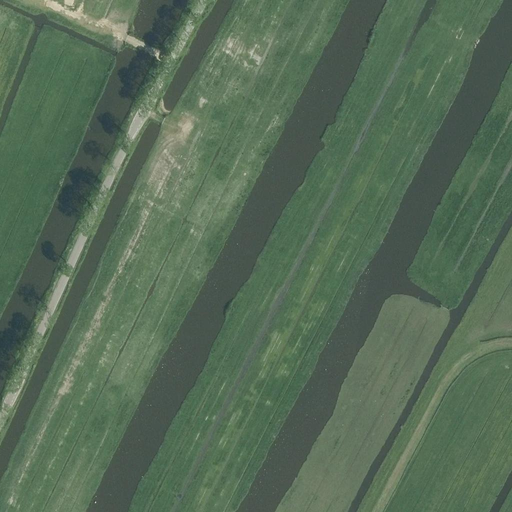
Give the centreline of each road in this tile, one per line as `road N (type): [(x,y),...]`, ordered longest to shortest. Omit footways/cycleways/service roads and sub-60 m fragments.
road 1 (unclassified): [(0,422),(120,156),(206,0)]
road 2 (track): [(511,342),(481,348),(449,373),(375,511)]
